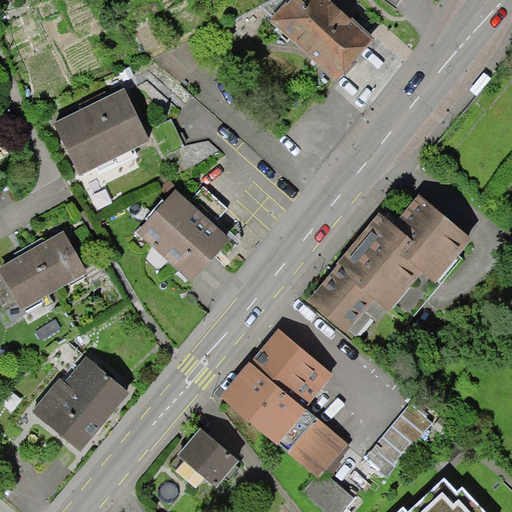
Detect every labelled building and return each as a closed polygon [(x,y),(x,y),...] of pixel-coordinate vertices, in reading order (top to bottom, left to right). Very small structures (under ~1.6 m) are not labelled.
[(370,36),(328,0),(279,0),(260,21),(330,82),(370,36)] [(192,50),(148,70),(172,95),(204,67),(192,50)] [(145,141),(121,91),(55,123),(79,172),(145,141)] [(225,244),(166,188),(128,229),(187,284),(225,244)] [(466,238),(409,193),(386,221),(371,210),(302,297),(361,344),(417,273),(431,283),(466,238)] [(45,299),(82,280),(61,239),(24,258),(45,299)] [(0,302),(8,318),(45,299),(24,258),(0,270),(0,302)] [(272,325),(213,394),(308,474),(295,489),(322,511),(339,511),(351,499),(319,473),(343,445),(300,409),(330,374),(272,325)] [(79,457),(128,394),(80,357),(61,382),(54,377),(24,415),(79,457)] [(408,404),(364,453),(389,475),(433,426),(408,404)] [(193,422),(168,452),(177,459),(168,470),(186,486),(196,475),(210,487),(235,458),(193,422)] [(167,477),(160,472),(150,485),(156,491),(167,477)] [(397,506),(390,511),(479,511),(455,485),(450,490),(439,478),(402,511),(397,506)]
